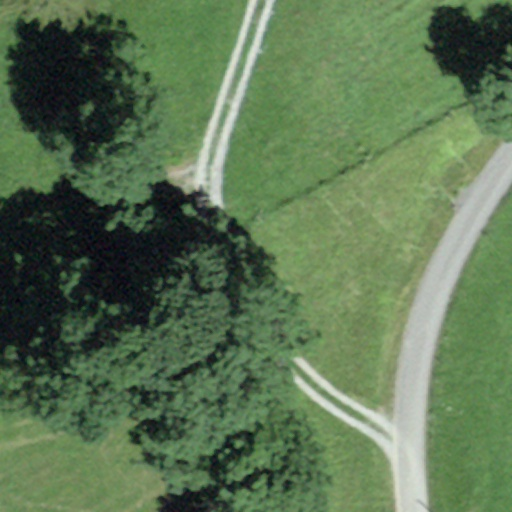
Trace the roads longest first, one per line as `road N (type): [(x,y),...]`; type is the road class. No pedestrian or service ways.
road 1 (track): [(411,445),(333,399),(261,338),(216,250),(205,194),(259,0)]
road 2 (unclassified): [(511,159),(462,228),(422,319),(410,410),(414,511)]
